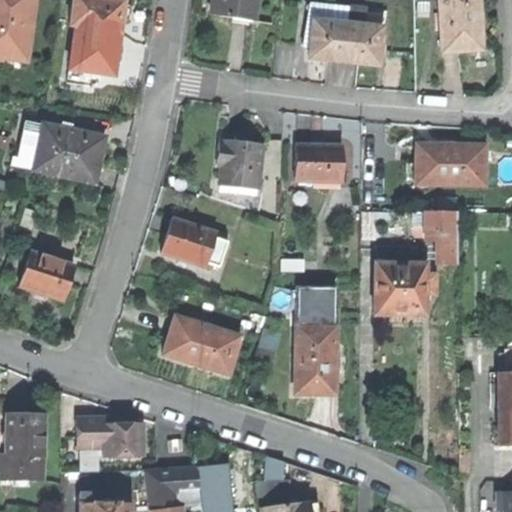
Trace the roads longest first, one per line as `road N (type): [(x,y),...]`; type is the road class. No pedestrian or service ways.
road 1 (residential): [(428,511),(365,465),(79,373)]
road 2 (residential): [(511,106),(492,113),(419,110),(161,79)]
road 3 (residential): [(161,79),(133,213),(79,373)]
